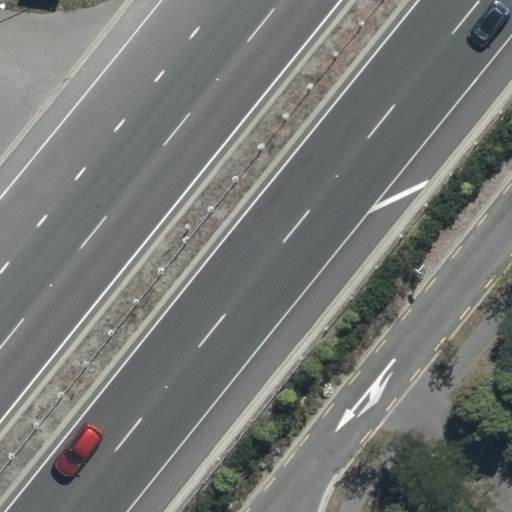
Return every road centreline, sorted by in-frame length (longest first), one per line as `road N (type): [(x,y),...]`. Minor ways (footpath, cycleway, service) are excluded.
road 1 (trunk): [(487,0),(74,511)]
road 2 (trunk): [(0,339),(272,0)]
road 3 (residential): [(511,218),(276,511)]
road 4 (trunk): [(0,226),(183,0)]
